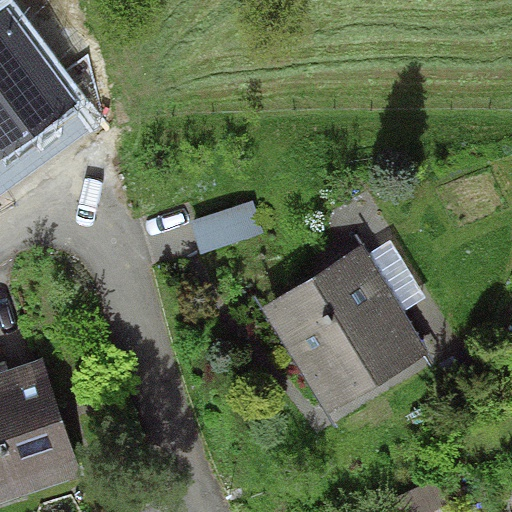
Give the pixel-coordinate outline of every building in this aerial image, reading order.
[(0,159),(78,103),(9,8),(0,13),(0,159)] [(190,220),(202,254),(265,232),(254,199),(190,220)] [(391,240),(368,254),(403,311),(426,297),(391,240)] [(363,245),(262,307),(334,424),(435,362),(403,311),(368,254),(363,245)] [(44,358),(0,372),(0,502),(83,475),(44,358)] [(432,469),(395,487),(407,511),(430,511),(449,503),(432,469)]
